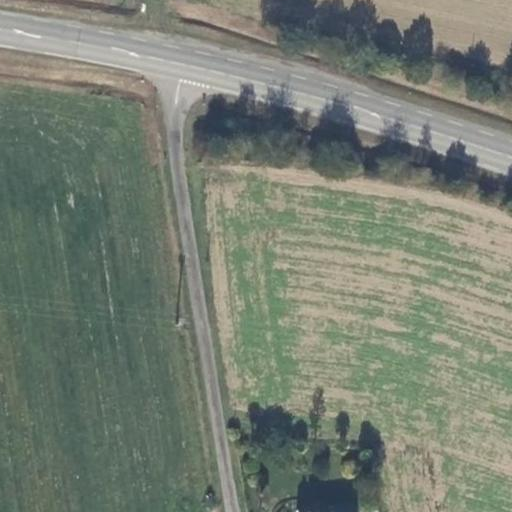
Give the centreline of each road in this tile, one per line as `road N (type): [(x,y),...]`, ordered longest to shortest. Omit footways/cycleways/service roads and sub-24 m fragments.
road 1 (unclassified): [(233,511),(174,144),(184,64)]
road 2 (primary): [(511,156),(184,64)]
road 3 (primary): [(184,64),(0,30)]
